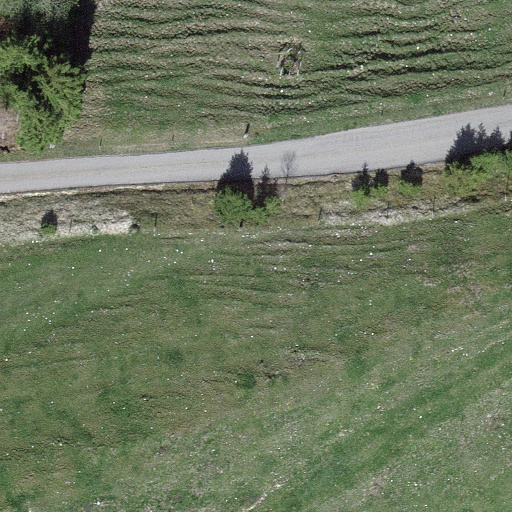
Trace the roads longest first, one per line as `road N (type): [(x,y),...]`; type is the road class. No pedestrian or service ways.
road 1 (unclassified): [(0,176),(343,151),(511,123)]
road 2 (track): [(279,511),(511,352)]
